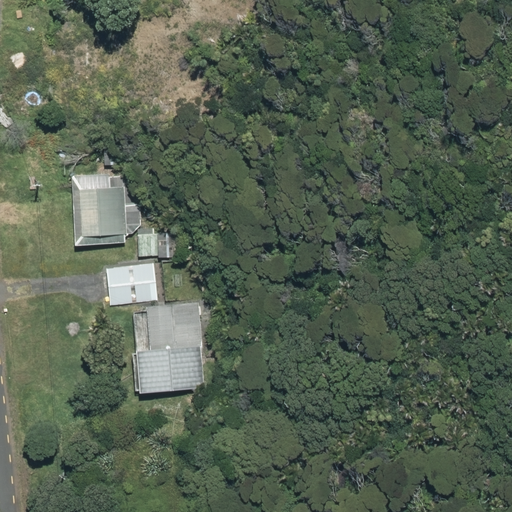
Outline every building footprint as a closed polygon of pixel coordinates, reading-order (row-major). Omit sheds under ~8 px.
[(130,34),(62,36),(63,81),(81,81),(81,100),(106,99),(105,79),(132,78),(130,34)] [(77,249),(125,246),(121,189),(72,194),(77,249)] [(136,238),(138,260),(181,255),(179,234),(136,238)] [(157,301),(154,265),(110,270),(109,273),(107,273),(109,293),(112,293),(114,307),(157,301)] [(201,390),(191,308),(143,314),(147,356),(131,357),(136,398),(201,390)]
